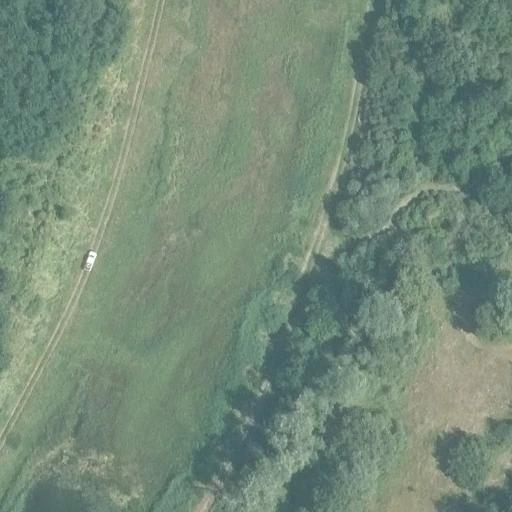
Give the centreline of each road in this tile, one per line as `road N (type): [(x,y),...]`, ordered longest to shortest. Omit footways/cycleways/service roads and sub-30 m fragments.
road 1 (track): [(212,511),(274,384),(311,281),(370,0)]
road 2 (track): [(0,443),(72,303),(113,195),(162,0)]
